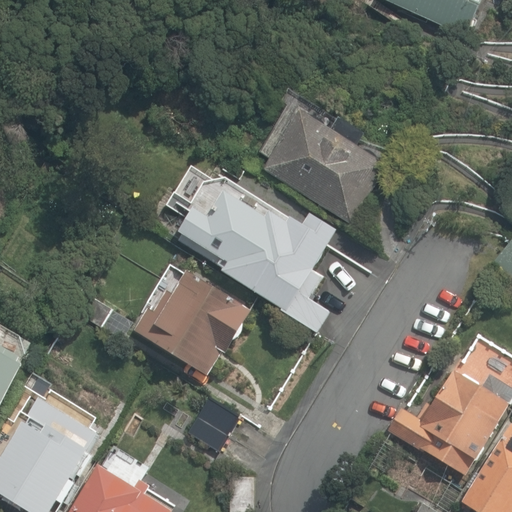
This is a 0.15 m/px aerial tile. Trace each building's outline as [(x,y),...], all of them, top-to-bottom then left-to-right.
[(479,0),(380,0),(463,37),(479,0)] [(390,165),(297,110),(260,171),(353,227),(390,165)] [(177,233),(228,261),(222,272),(320,328),(331,308),(312,297),(324,276),(313,270),(337,229),(308,213),(301,225),(226,182),(208,213),(193,205),(177,233)] [(511,241),(494,262),(511,276),(511,241)] [(250,313),(187,273),(173,294),(168,290),(154,312),(148,308),(133,333),(208,380),(250,313)] [(110,308),(81,292),(70,312),(99,328),(110,308)] [(0,395),(22,360),(0,346),(0,395)] [(509,404),(453,372),(424,421),(399,407),(385,431),(465,478),(509,404)] [(237,417),(207,398),(185,433),(215,451),(237,417)] [(48,511),(86,450),(22,412),(0,448),(0,494),(29,511),(48,511)] [(511,511),(511,424),(508,422),(459,502),(476,511),(511,511)] [(165,511),(95,463),(60,511),(165,511)] [(416,511),(436,511),(422,503),(416,511)]
